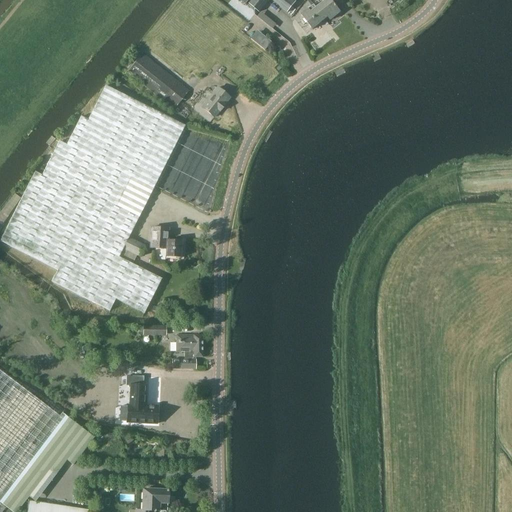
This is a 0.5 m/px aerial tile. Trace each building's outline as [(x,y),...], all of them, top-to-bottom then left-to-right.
[(271,0),(288,13),(296,2),(294,0),(271,0)] [(337,8),(339,6),(334,0),(327,0),(317,8),(326,20),(328,18),(330,21),(340,13),(337,8)] [(326,20),(317,8),(314,5),(301,15),(313,30),(326,20)] [(274,28),(278,22),(262,11),(258,16),(274,28)] [(142,53),(127,72),(174,109),(189,91),(142,53)] [(184,126),(105,86),(88,120),(81,117),(66,145),(59,142),(42,176),(35,172),(0,241),(57,270),(51,282),(109,311),(115,299),(144,314),(161,279),(118,258),(123,249),(139,257),(145,246),(128,238),(149,197),(184,126)] [(217,89),(201,107),(214,118),(229,99),(217,89)] [(168,241),(168,229),(151,228),(150,248),(165,249),(165,257),(180,258),(181,242),(168,241)] [(143,336),(165,336),(165,327),(143,327),(143,336)] [(204,358),(203,336),(176,336),(176,353),(190,353),(190,361),(172,360),(172,369),(196,370),(195,361),(194,361),(194,358),(204,358)] [(0,511),(1,511),(3,511),(16,511),(49,470),(55,475),(66,461),(73,466),(94,438),(61,413),(59,416),(0,371),(0,511)] [(120,406),(119,422),(126,422),(126,423),(156,424),(157,407),(144,406),(145,386),(143,386),(143,377),(127,376),(126,386),(130,387),(129,405),(127,405),(127,407),(120,406)] [(121,450),(121,449),(120,446),(119,444),(118,442),(117,440),(115,438),(112,436),(110,436),(107,436),(103,436),(100,438),(97,440),(96,442),(95,444),(94,446),(94,449),(94,452),(95,454),(96,457),(97,458),(101,461),(106,463),(108,463),(112,462),(114,461),(116,459),(118,457),(119,455),(120,452),(121,450)] [(151,451),(151,450),(150,448),(150,445),(148,443),(147,441),(145,439),(142,438),(140,437),(138,437),(135,437),(132,438),(131,438),(128,440),(126,443),(125,444),(124,447),(124,450),(124,452),(125,455),(126,457),(127,459),(129,461),(132,463),(136,464),(139,464),(141,463),(143,462),(146,460),(148,458),(149,456),(150,453),(151,451)] [(142,511),(147,511),(167,511),(168,491),(143,490),(142,511)] [(87,511),(88,510),(39,502),(29,501),(27,511),(87,511)]
